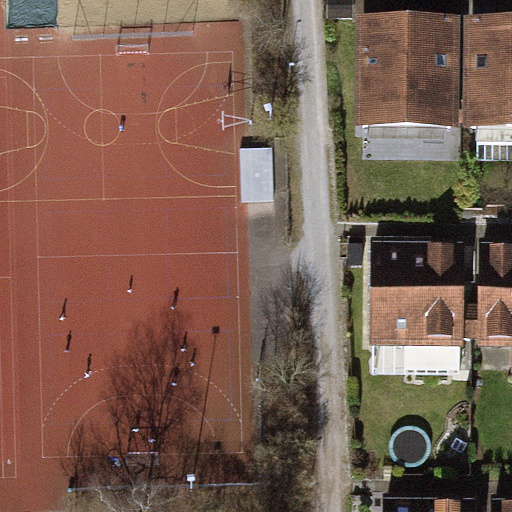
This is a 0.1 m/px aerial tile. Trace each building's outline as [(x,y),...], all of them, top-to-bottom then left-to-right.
[(368,0),(342,0),(343,12),(368,12),(368,0)] [(486,7),(382,4),(379,116),(483,119),(486,7)] [(511,7),(486,7),(483,119),(511,120),(511,7)] [(511,232),(489,233),(490,345),(511,344),(511,232)] [(489,233),(384,234),(386,346),(490,345),(489,233)] [(511,511),(511,484),(501,485),(501,511),(511,511)] [(501,511),(501,485),(397,486),(396,511),(501,511)]
